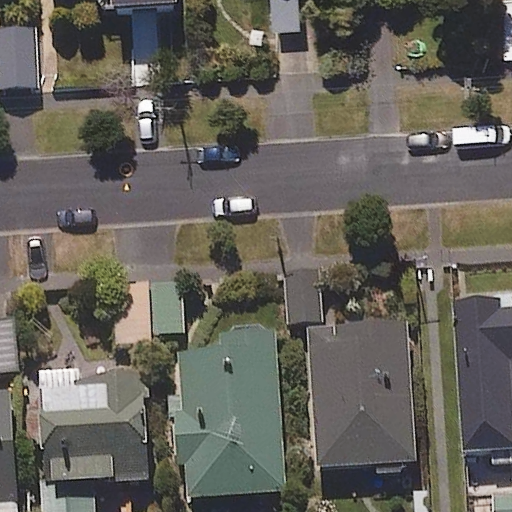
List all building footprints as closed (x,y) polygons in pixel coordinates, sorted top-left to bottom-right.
[(173,0),(108,0),(109,20),(174,17),(173,0)] [(273,0),(275,35),(303,33),(300,0),(273,0)] [(0,94),(39,93),(36,32),(0,33),(0,94)] [(318,281),(285,284),(289,330),(322,327),(318,281)] [(186,339),(185,285),(150,286),(151,340),(186,339)] [(511,301),(457,304),(462,460),(511,458),(511,301)] [(408,330),(309,334),(314,476),(413,472),(408,330)] [(0,384),(20,383),(16,333),(0,334),(0,384)] [(274,338),(222,342),(223,356),(180,359),(183,406),(171,406),(178,507),(284,500),(274,338)] [(47,511),(46,495),(70,493),(71,511),(114,509),(113,487),(148,485),(142,384),(81,388),(80,370),(33,373),(40,486),(25,487),(26,511),(47,511)] [(0,511),(14,511),(9,399),(0,399),(0,511)] [(511,511),(511,500),(494,501),(494,511),(511,511)]
